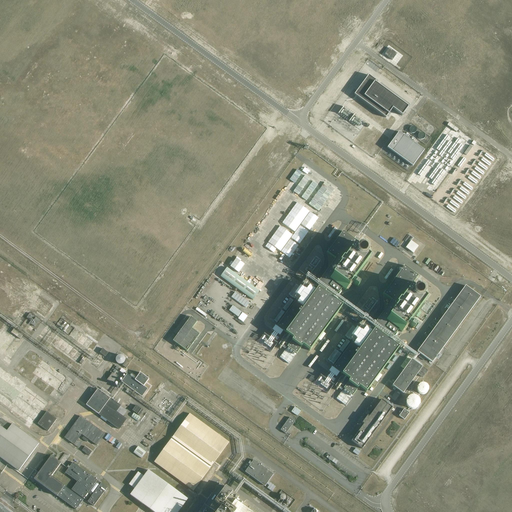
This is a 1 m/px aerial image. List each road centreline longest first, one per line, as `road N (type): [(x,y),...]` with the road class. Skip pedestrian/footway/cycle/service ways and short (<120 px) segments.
road 1 (unclassified): [(511,279),(296,120)]
road 2 (unknown): [(154,313),(296,120)]
road 3 (unclassified): [(386,511),(385,493),(511,320)]
road 4 (unclassified): [(296,120),(132,0)]
road 5 (unclassified): [(357,41),(511,156)]
road 6 (track): [(0,235),(141,340)]
road 7 (unknown): [(324,84),(388,131),(421,89)]
